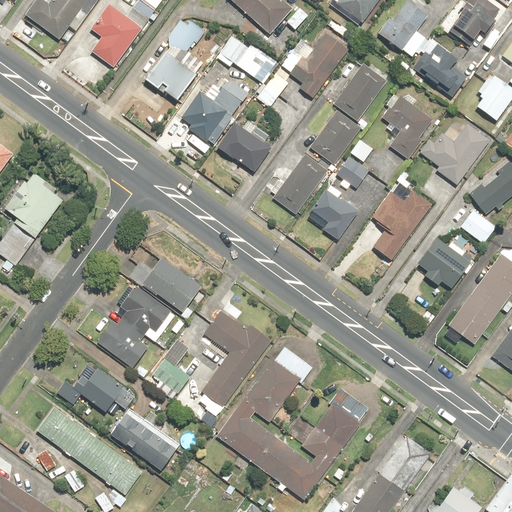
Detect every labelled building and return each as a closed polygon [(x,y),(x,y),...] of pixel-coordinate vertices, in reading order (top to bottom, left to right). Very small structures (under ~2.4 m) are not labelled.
[(86,17),(80,13),(89,0),(53,0),(49,6),(39,0),(35,0),(24,17),(60,42),(70,28),(75,32),(86,17)] [(139,0),(133,9),(149,20),(163,0),(139,0)] [(280,0),(229,0),(270,36),(292,11),(280,0)] [(338,0),(335,5),(361,25),(379,0),(338,0)] [(460,17),(452,28),(472,43),(480,33),(484,36),(495,21),(493,20),(500,11),(484,0),(474,0),(468,1),(457,15),(460,17)] [(390,19),(378,35),(401,52),(428,17),(407,2),(392,21),(390,19)] [(140,28),(109,6),(91,31),(102,38),(91,53),(111,68),(140,28)] [(308,17),(299,9),(286,23),(294,31),(308,17)] [(187,27),(180,21),(163,43),(170,48),(144,81),(156,91),(160,87),(165,91),(163,94),(175,103),(195,78),(177,63),(194,43),(197,45),(205,34),(190,22),(187,27)] [(304,62),(292,53),(282,67),(290,74),(289,76),(302,85),(299,89),(312,99),(347,52),(324,36),(304,62)] [(231,37),(219,55),(261,85),(276,63),(251,45),(248,49),(231,37)] [(511,43),(502,57),(511,64),(511,43)] [(424,54),(412,71),(452,100),(467,80),(452,69),(458,61),(437,46),(429,57),(424,54)] [(386,81),(362,65),(334,107),(358,123),(386,81)] [(289,83),(275,73),(257,99),(270,109),(289,83)] [(481,101),(475,110),(497,124),(511,101),(511,89),(494,78),(491,82),(487,79),(477,94),(480,96),(478,99),(481,101)] [(213,102),(200,93),(182,119),(191,126),(188,131),(211,147),(242,103),(222,90),(213,102)] [(432,122),(399,98),(390,110),(388,108),(380,119),(399,133),(389,147),(408,161),(422,142),(419,140),(432,122)] [(361,129),(337,111),(310,149),(334,166),(361,129)] [(233,125),(217,151),(254,174),(276,141),(247,122),(242,131),(233,125)] [(428,141),(419,154),(438,168),(435,172),(457,188),(489,142),(465,125),(453,143),(441,135),(434,146),(428,141)] [(359,142),(350,154),(363,164),(372,151),(359,142)] [(0,175),(15,156),(0,145),(0,175)] [(328,173),(304,156),(273,198),(297,216),(328,173)] [(350,159),(338,176),(356,189),(368,172),(350,159)] [(511,166),(508,162),(467,194),(484,216),(511,194),(511,166)] [(1,268),(9,274),(63,203),(44,188),(49,182),(34,171),(24,185),(21,182),(0,210),(0,213),(15,224),(0,243),(0,257),(6,262),(1,268)] [(341,196),(329,187),(311,214),(327,225),(323,232),(337,242),(357,213),(338,200),(341,196)] [(371,249),(390,264),(432,206),(412,191),(403,202),(390,193),(369,220),(384,231),(371,249)] [(472,211),(459,228),(482,245),(494,228),(472,211)] [(471,264),(436,239),(417,266),(426,273),(423,278),(437,288),(440,284),(451,291),(471,264)] [(511,263),(501,255),(446,326),(474,347),(511,297),(511,263)] [(141,287),(143,284),(181,313),(201,287),(161,258),(152,270),(139,261),(127,276),(141,287)] [(114,318),(96,342),(131,368),(146,348),(138,342),(148,329),(153,333),(169,312),(134,286),(119,307),(125,312),(118,321),(114,318)] [(203,335),(228,353),(199,393),(222,409),(270,341),(249,326),(245,332),(219,313),(203,335)] [(511,327),(491,357),(511,372),(511,327)] [(164,359),(152,375),(177,394),(189,378),(164,359)] [(299,380),(271,360),(215,437),(303,500),(357,424),(331,406),(301,447),(315,457),(311,463),(250,419),(254,413),(268,423),(299,380)] [(72,405),(79,396),(104,414),(112,401),(124,410),(134,397),(95,370),(87,382),(80,377),(73,388),(65,382),(57,393),(72,405)] [(107,497),(121,508),(127,499),(124,497),(141,473),(52,408),(35,432),(113,488),(107,497)] [(176,450),(125,412),(108,435),(160,472),(176,450)] [(389,511),(429,454),(404,437),(352,511),(338,511),(342,507),(332,500),(324,511),(389,511)] [(45,450),(37,456),(46,471),(55,466),(45,450)] [(73,471),(63,477),(73,493),(83,486),(73,471)] [(52,511),(0,476),(0,511),(52,511)] [(511,511),(511,482),(509,480),(486,511),(511,511)] [(476,511),(479,509),(468,501),(473,495),(462,487),(457,493),(452,489),(434,511),(476,511)] [(104,493),(94,499),(102,511),(107,511),(114,508),(104,493)]
